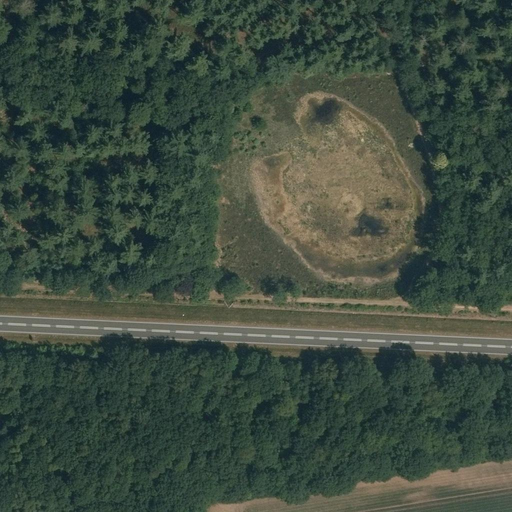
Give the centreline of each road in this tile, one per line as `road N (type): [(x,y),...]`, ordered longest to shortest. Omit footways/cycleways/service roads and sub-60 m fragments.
road 1 (trunk): [(511,347),(0,324)]
road 2 (track): [(407,301),(0,283)]
road 3 (track): [(407,301),(438,238),(420,123)]
road 4 (track): [(420,123),(364,0)]
